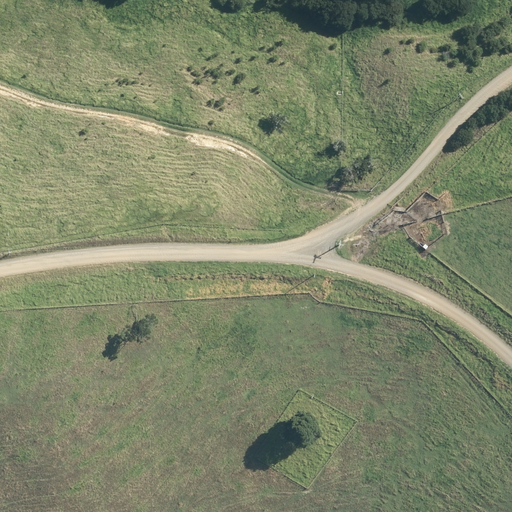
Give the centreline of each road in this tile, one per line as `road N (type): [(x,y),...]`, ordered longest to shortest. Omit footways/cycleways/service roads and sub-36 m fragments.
road 1 (track): [(362,213),(354,199),(296,183),(217,134),(46,101),(0,84)]
road 2 (residential): [(254,249),(303,244),(385,198),(455,120),(511,73)]
road 3 (unclassified): [(254,249),(403,283),(511,357)]
road 4 (unclassified): [(0,268),(254,249)]
